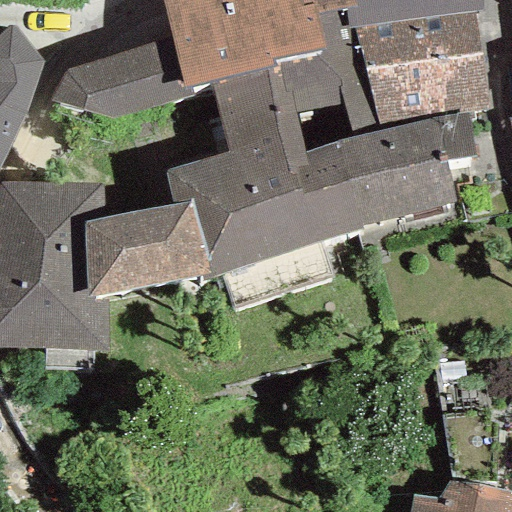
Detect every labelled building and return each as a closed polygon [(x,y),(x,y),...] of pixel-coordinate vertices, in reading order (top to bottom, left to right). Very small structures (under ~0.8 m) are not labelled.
[(92,0),(0,0),(0,11),(88,23),(92,0)] [(333,0),(277,0),(143,43),(147,63),(58,89),(34,137),(54,152),(190,120),(195,139),(272,120),(354,103),(333,0)] [(470,0),(333,0),(354,103),(361,145),(481,125),(470,0)] [(511,0),(485,0),(491,38),(511,35),(511,0)] [(0,40),(0,39),(0,152),(39,82),(0,40)] [(506,173),(511,183),(511,66),(507,67),(511,111),(511,130),(503,132),(506,173)] [(204,182),(138,198),(148,230),(169,227),(182,307),(210,300),(215,328),(328,290),(321,264),(458,213),(451,175),(491,168),(487,138),(429,145),(287,179),(272,120),(195,139),(204,182)] [(91,242),(89,202),(0,205),(0,376),(83,392),(90,326),(60,332),(55,250),(91,242)] [(169,227),(148,230),(91,242),(55,250),(60,332),(90,326),(182,307),(169,227)]
